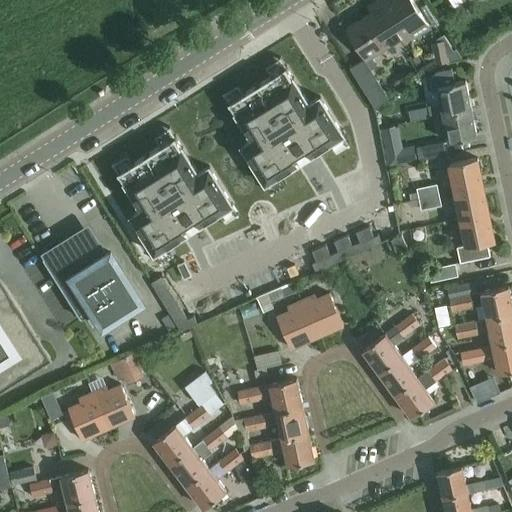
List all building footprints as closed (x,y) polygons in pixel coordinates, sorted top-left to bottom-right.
[(401,36),(405,43),(429,28),(411,0),(378,0),(382,5),(346,28),(366,58),(401,36)] [(443,35),(436,40),(442,50),(434,56),(436,63),(448,60),(447,57),(455,52),(443,35)] [(231,100),(229,102),(230,104),(236,112),(235,112),(236,114),(237,114),(253,139),(244,145),(244,144),(241,145),(243,148),(243,147),(264,181),(265,184),(268,182),(267,182),(277,175),(278,176),(279,175),(279,174),(296,164),(298,163),(297,161),(295,159),(309,151),(310,152),(310,153),(311,155),(313,154),(313,153),(330,143),(332,142),(331,141),(341,135),(342,136),(344,134),(343,132),(342,132),(321,98),(320,96),(318,97),(318,98),(309,103),(294,78),(293,76),(287,68),(288,68),(286,65),(284,67),(273,75),(273,74),(271,75),(259,83),(256,85),(244,93),(244,92),(242,93),(242,94),(231,101),(231,100)] [(439,89),(442,103),(429,106),(432,117),(444,114),(444,113),(472,107),(466,80),(456,83),(453,69),(438,72),(430,79),(432,91),(439,89)] [(374,87),(365,92),(375,107),(387,97),(375,78),(370,81),(374,87)] [(409,110),(411,121),(432,117),(429,106),(409,110)] [(478,135),(472,107),(444,113),(444,114),(450,141),(478,135)] [(120,170),(118,171),(119,174),(120,173),(125,182),(126,184),(142,209),(133,214),(131,215),(132,217),(154,251),(153,251),(155,253),(157,252),(156,251),(166,245),(167,246),(169,244),(168,244),(185,234),(188,233),(186,230),(186,231),(185,229),(198,220),(199,222),(200,225),(203,223),(202,223),(219,212),(219,213),(221,212),(221,211),(231,205),(233,204),(232,202),(231,202),(210,168),(211,168),(209,166),(207,167),(207,168),(199,173),(183,148),(182,146),(176,138),(177,137),(175,135),(173,137),(174,137),(162,144),(160,145),(148,153),(148,152),(145,154),(145,155),(133,162),(131,163),(132,164),(120,171),(120,170)] [(447,153),(445,141),(418,146),(420,159),(447,153)] [(389,165),(417,159),(414,145),(386,150),(389,165)] [(455,191),(484,186),(478,158),(449,164),(455,191)] [(419,199),(440,195),(437,184),(417,188),(419,199)] [(489,213),(484,186),(455,191),(461,219),(489,213)] [(440,195),(419,199),(421,210),(442,205),(440,195)] [(489,213),(461,219),(466,245),(457,247),(460,263),(491,256),(488,242),(495,240),(489,213)] [(369,226),(363,229),(367,239),(374,236),(369,226)] [(363,229),(356,232),(360,242),(367,239),(363,229)] [(43,258),(71,301),(81,318),(82,317),(94,309),(104,324),(142,301),(111,252),(109,254),(99,260),(83,233),(45,257),(43,258)] [(374,236),(367,239),(370,247),(382,242),(378,234),(374,236)] [(348,235),(341,238),(345,248),(352,245),(348,235)] [(402,235),(392,239),(398,254),(408,249),(402,235)] [(341,238),(334,241),(338,251),(345,248),(341,238)] [(360,242),(356,244),(359,252),(370,247),(367,239),(360,242)] [(352,245),(345,248),(348,256),(359,252),(356,244),(352,245)] [(326,245),(319,248),(323,258),(330,255),(326,245)] [(319,248),(312,250),(316,261),(323,258),(319,248)] [(338,251),(334,253),(338,261),(348,256),(345,248),(338,251)] [(330,255),(323,258),(327,266),(338,261),(334,253),(330,255)] [(316,261),(312,262),(315,271),(327,266),(323,258),(316,261)] [(429,270),(432,283),(458,276),(455,264),(429,270)] [(161,276),(151,282),(155,289),(165,282),(161,276)] [(470,294),(477,293),(475,281),(448,286),(452,311),(472,307),(470,294)] [(165,282),(155,289),(159,295),(169,289),(165,282)] [(282,288),(285,295),(297,290),(294,283),(282,288)] [(511,299),(509,286),(482,292),(488,319),(511,314),(511,299)] [(0,390),(50,359),(37,339),(36,340),(23,319),(23,318),(4,288),(0,289),(0,390)] [(169,289),(159,295),(163,302),(173,295),(169,289)] [(267,293),(257,297),(263,311),(273,307),(267,293)] [(301,301),(317,337),(344,326),(330,293),(317,298),(315,295),(301,301)] [(173,295),(163,302),(167,308),(177,302),(173,295)] [(433,303),(438,324),(449,321),(444,300),(433,303)] [(317,337),(301,301),(288,306),(289,310),(276,316),(290,349),(317,337)] [(177,302),(167,308),(171,315),(181,308),(177,302)] [(181,308),(171,315),(175,321),(185,315),(181,308)] [(413,314),(396,326),(404,337),(421,325),(413,314)] [(511,342),(511,314),(488,319),(476,321),(478,332),(490,330),(493,346),(511,342)] [(185,315),(175,321),(180,330),(187,327),(184,320),(187,318),(185,315)] [(187,318),(184,320),(187,327),(197,323),(194,316),(187,318)] [(455,324),(458,338),(479,334),(478,332),(476,321),(455,324)] [(396,326),(363,350),(379,372),(402,355),(394,345),(404,337),(396,326)] [(420,359),(437,347),(429,336),(412,348),(420,359)] [(482,348),(484,360),(496,357),(499,373),(511,370),(511,342),(493,346),(482,348)] [(484,360),(482,348),(461,352),(455,353),(470,385),(481,381),(474,363),(484,361),(484,360)] [(119,379),(139,369),(132,355),(112,365),(119,379)] [(402,355),(379,372),(395,394),(418,378),(402,355)] [(445,358),(429,369),(437,380),(447,373),(454,390),(464,386),(456,367),(449,356),(445,358)] [(222,368),(217,357),(207,361),(212,372),(222,368)] [(255,369),(256,377),(268,375),(266,367),(255,369)] [(418,378),(395,394),(413,418),(435,401),(426,389),(437,381),(437,380),(429,369),(428,370),(418,378)] [(193,427),(210,415),(209,414),(222,404),(213,392),(215,391),(201,373),(186,385),(199,403),(200,403),(201,404),(185,417),(193,427)] [(493,377),(471,387),(478,402),(500,392),(493,377)] [(275,412),(303,405),(297,378),(258,387),(261,399),(272,397),(275,411),(275,412)] [(93,392),(92,392),(108,428),(134,417),(121,385),(108,390),(107,386),(93,392)] [(241,404),(261,399),(258,387),(238,391),(241,404)] [(108,428),(92,392),(79,398),(81,402),(68,408),(81,440),(108,428)] [(61,414),(58,405),(46,410),(50,419),(61,414)] [(275,412),(275,411),(263,413),(266,427),(278,425),(281,438),(281,439),(309,432),(303,405),(275,412)] [(0,426),(9,424),(6,411),(0,412),(0,426)] [(263,413),(244,418),(246,431),(266,427),(263,413)] [(185,417),(176,424),(153,441),(171,463),(193,446),(183,434),(193,427),(185,417)] [(219,426),(203,439),(211,450),(227,437),(219,426)] [(281,439),(281,438),(270,440),(273,453),(284,451),(287,466),(315,460),(309,432),(281,439)] [(203,439),(193,446),(171,463),(187,485),(209,468),(202,458),(212,451),(211,450),(203,439)] [(250,446),(253,458),(273,453),(270,440),(250,444),(250,446)] [(245,459),(236,448),(219,461),(227,472),(235,466),(242,483),(253,477),(244,459),(245,459)] [(506,493),(511,491),(511,451),(498,455),(506,493)] [(4,453),(3,453),(0,454),(0,488),(12,486),(4,453)] [(468,491),(468,493),(484,489),(482,480),(466,483),(462,466),(438,471),(443,496),(468,491)] [(36,479),(33,467),(10,473),(13,485),(36,479)] [(209,468),(187,485),(205,508),(227,491),(209,468)] [(61,476),(50,478),(52,489),(64,487),(68,503),(95,497),(88,469),(61,476)] [(50,478),(29,483),(33,497),(53,492),(52,489),(50,478)] [(472,508),(468,493),(468,491),(443,496),(446,511),(488,511),(487,504),(472,508)] [(57,506),(58,511),(98,511),(95,497),(68,503),(57,506)]
